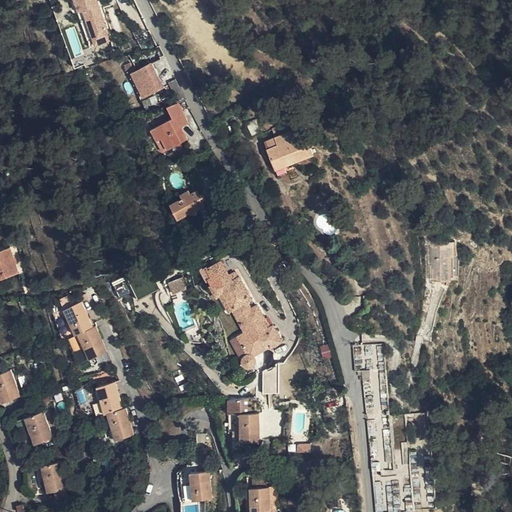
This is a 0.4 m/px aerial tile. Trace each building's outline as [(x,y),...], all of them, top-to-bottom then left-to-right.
[(96,0),(72,0),(77,14),(83,12),(95,48),(111,42),(96,0)] [(164,87),(155,69),(153,64),(139,71),(136,66),(133,68),(128,70),(142,98),(148,95),(164,87)] [(172,86),(170,81),(163,65),(155,69),(164,87),(165,89),(172,86)] [(187,99),(176,78),(170,81),(172,86),(179,102),(180,102),(187,99)] [(152,104),(148,95),(142,98),(146,107),(152,104)] [(298,105),(292,96),(284,101),(290,110),(298,105)] [(190,122),(180,102),(179,102),(168,106),(174,117),(153,128),(159,139),(163,137),(169,148),(189,138),(183,126),(190,122)] [(257,116),(246,120),(252,135),(262,131),(257,116)] [(276,136),(290,131),(287,123),(273,128),(276,136)] [(303,126),(290,131),(276,136),(266,140),(276,168),(285,165),(314,153),(303,126)] [(287,172),(285,165),(276,168),(279,175),(287,172)] [(198,190),(196,191),(192,193),(186,192),(184,197),(173,202),(180,217),(191,212),(196,213),(198,208),(201,207),(205,205),(203,201),(207,199),(203,192),(200,193),(198,190)] [(209,215),(205,205),(201,207),(205,217),(209,215)] [(443,247),(435,247),(433,248),(432,278),(447,278),(448,256),(454,256),(457,256),(457,240),(443,245),(443,247)] [(0,278),(19,273),(11,247),(0,250),(0,278)] [(453,281),(454,256),(448,256),(447,278),(432,278),(432,281),(453,281)] [(235,272),(230,275),(233,281),(238,278),(235,272)] [(233,281),(230,275),(212,284),(218,295),(222,293),(225,292),(234,309),(246,331),(239,335),(249,352),(246,354),(244,357),(243,360),(245,364),(247,365),(250,366),(252,365),(255,364),(256,362),(257,359),(256,357),(255,354),(270,346),(272,347),(282,341),(273,325),(270,327),(268,329),(263,320),(265,319),(258,305),(252,308),(248,301),(251,299),(240,277),(238,278),(233,281)] [(192,296),(188,287),(176,291),(179,301),(192,296)] [(225,292),(222,293),(231,310),(234,309),(225,292)] [(83,300),(65,308),(77,334),(79,333),(91,358),(108,351),(96,325),(94,326),(83,300)] [(21,395),(12,368),(0,372),(0,394),(3,402),(21,395)] [(362,371),(363,381),(371,380),(370,370),(362,371)] [(29,385),(24,372),(19,374),(23,387),(29,385)] [(117,381),(98,386),(105,413),(108,412),(116,439),(135,433),(127,406),(124,407),(117,381)] [(331,385),(324,386),(326,393),(332,392),(331,385)] [(255,398),(229,399),(230,413),(241,412),(241,421),(241,430),(241,441),(247,441),(259,440),(261,440),(260,412),(255,412),(255,398)] [(54,436),(45,410),(26,417),(36,443),(54,436)] [(418,413),(404,416),(409,444),(424,442),(418,413)] [(247,441),(241,441),(234,441),(234,449),(247,449),(247,444),(247,441)] [(310,452),(310,444),(296,444),(296,452),(310,452)] [(48,492),(54,490),(67,488),(61,461),(42,464),(48,492)] [(371,463),(372,472),(380,471),(380,462),(371,463)] [(210,470),(191,472),(192,482),(194,500),(213,498),(210,470)] [(192,482),(191,472),(181,473),(183,483),(192,482)] [(276,486),(251,487),(251,511),(271,511),(272,511),(277,511),(276,486)] [(67,488),(54,490),(56,502),(69,501),(67,488)]
